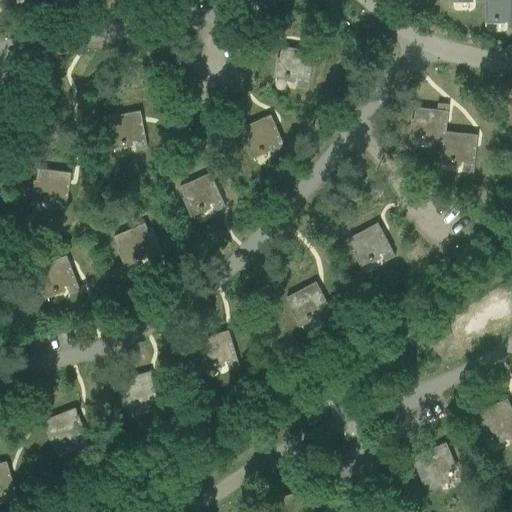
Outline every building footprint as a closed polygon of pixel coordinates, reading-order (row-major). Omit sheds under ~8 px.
[(511,0),(485,0),(486,1),(485,1),(485,27),(486,27),(486,19),(494,19),(494,20),(497,20),(497,19),(507,19),(507,28),(511,28),(511,0)] [(314,52),(281,46),(275,82),(276,82),(277,74),(285,75),(285,77),(288,77),(289,76),(298,78),(297,87),(307,89),(312,63),(314,52)] [(445,132),(448,105),(438,104),(437,110),(415,108),(411,144),(412,144),(413,136),(421,136),(420,138),(424,138),(424,137),(434,138),(433,141),(443,142),(444,142),(445,132)] [(140,111),(108,117),(114,153),(115,152),(114,145),(122,143),(122,144),(125,144),(125,142),(135,141),(136,150),(147,148),(142,121),(140,111)] [(240,128),(254,161),(255,161),(252,154),(259,150),(260,152),(263,150),(263,149),(272,145),(275,154),(285,150),(275,125),(271,115),(240,128)] [(477,135),(445,132),(444,142),(443,142),(440,168),(441,168),(442,160),(450,161),(450,162),(453,162),(454,161),(463,162),(462,171),(473,173),(477,135)] [(38,169),(33,205),(34,205),(35,197),(43,198),(43,199),(46,200),(46,198),(56,199),(55,209),(66,210),(69,183),(71,173),(38,169)] [(180,187),(194,220),(195,219),(192,212),(199,209),(200,210),(203,208),(202,207),(211,203),(215,212),(225,207),(210,173),(180,187)] [(377,223),(348,239),(365,271),(366,270),(362,263),(369,259),(370,261),(373,259),(372,258),(381,253),(385,261),(395,256),(377,223)] [(145,224),(114,236),(128,270),(129,269),(126,262),(133,259),(134,260),(137,259),(136,257),(146,254),(149,262),(159,258),(145,224)] [(35,268),(48,301),(49,301),(46,294),(54,291),(54,292),(58,291),(57,289),(66,286),(70,295),(80,291),(66,256),(35,268)] [(286,298),(303,329),(304,329),(300,322),(307,318),(308,319),(311,318),(310,317),(319,312),(323,320),(333,315),(316,282),(286,298)] [(196,341),(207,375),(208,375),(206,367),(213,365),(214,366),(217,365),(217,364),(226,361),(229,370),(239,366),(228,331),(196,341)] [(150,372),(118,381),(128,415),(129,415),(127,407),(134,405),(135,407),(138,406),(138,404),(147,402),(150,411),(160,408),(150,372)] [(500,402),(473,413),(479,427),(484,425),(490,441),(505,434),(507,439),(511,437),(511,409),(510,406),(506,408),(502,406),(500,402)] [(44,420),(57,454),(58,454),(55,446),(63,443),(63,445),(67,443),(66,442),(75,438),(79,447),(89,443),(75,408),(44,420)] [(419,462),(414,464),(426,492),(440,486),(438,481),(454,474),(447,459),(452,457),(446,443),(419,454),(420,459),(419,462)] [(6,462),(0,463),(0,492),(4,492),(6,501),(17,498),(6,462)] [(299,493),(271,500),(273,511),(312,511),(309,498),(304,500),(301,497),(299,493)]
